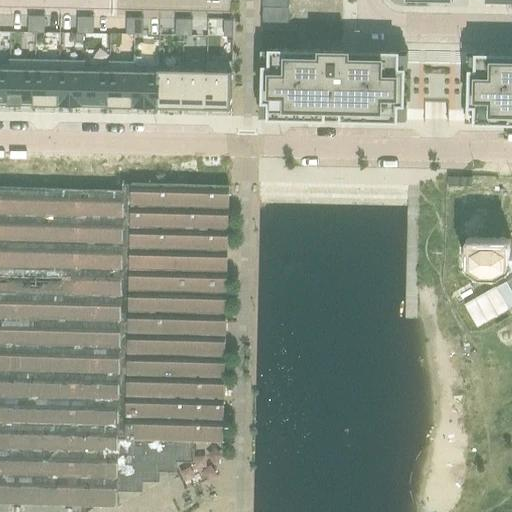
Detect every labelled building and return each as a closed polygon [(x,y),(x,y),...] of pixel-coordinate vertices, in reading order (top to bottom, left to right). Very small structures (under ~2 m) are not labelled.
[(262,0),(262,3),(262,22),(290,23),(290,0),(262,0)] [(29,17),(29,33),(37,33),(37,17),(29,17)] [(37,17),(37,33),(45,33),(45,17),(37,17)] [(78,18),(78,34),(86,34),(86,18),(78,18)] [(86,18),(86,34),(94,34),(94,18),(86,18)] [(127,19),(127,35),(135,35),(135,19),(127,19)] [(135,19),(135,35),(143,35),(143,19),(135,19)] [(176,20),(176,36),(184,36),(184,20),(176,20)] [(184,20),(184,36),(192,36),(193,20),(184,20)] [(225,21),(224,37),(232,37),(233,21),(225,21)] [(238,55),(238,44),(183,44),(183,54),(238,55)] [(269,101),(269,118),(511,122),(511,53),(270,49),(270,65),(264,65),(263,101),(269,101)] [(0,103),(10,104),(11,59),(10,58),(10,63),(0,63),(0,103)] [(11,59),(10,104),(35,105),(36,59),(11,59)] [(36,59),(35,105),(59,105),(60,60),(36,59)] [(60,60),(59,105),(84,106),(85,60),(60,60)] [(85,60),(84,106),(110,106),(111,61),(109,61),(109,65),(86,65),(86,60),(85,60)] [(184,69),(183,108),(207,108),(208,60),(207,60),(206,70),(184,69)] [(208,60),(207,108),(232,109),(233,61),(208,60)] [(111,61),(110,106),(134,107),(135,61),(111,61)] [(135,61),(134,107),(159,107),(160,66),(136,66),(136,61),(135,61)] [(160,66),(159,107),(183,108),(184,69),(161,69),(161,66),(160,66)] [(198,130),(198,139),(224,139),(224,129),(198,130)] [(0,230),(27,231),(28,195),(27,195),(9,195),(9,183),(0,182),(0,230)] [(28,195),(27,231),(58,232),(59,196),(58,196),(40,196),(40,183),(27,183),(27,195),(28,195)] [(59,196),(58,232),(90,233),(90,197),(89,197),(71,196),(71,184),(58,184),(58,196),(59,196)] [(90,197),(90,233),(122,233),(123,197),(102,197),(103,185),(90,185),(89,197),(90,197)] [(123,197),(122,233),(121,279),(174,280),(175,259),(226,260),(228,199),(123,197)] [(507,262),(507,248),(498,241),(488,241),(476,248),(476,262),(486,268),(497,268),(507,262)] [(225,331),(226,260),(175,259),(174,280),(121,279),(120,329),(225,331)] [(511,278),(465,305),(477,326),(511,306),(511,278)] [(121,333),(118,491),(135,491),(135,480),(160,481),(160,471),(177,472),(177,462),(194,462),(195,441),(224,442),(226,336),(121,333)] [(0,511),(18,511),(19,486),(0,485),(0,511)]
